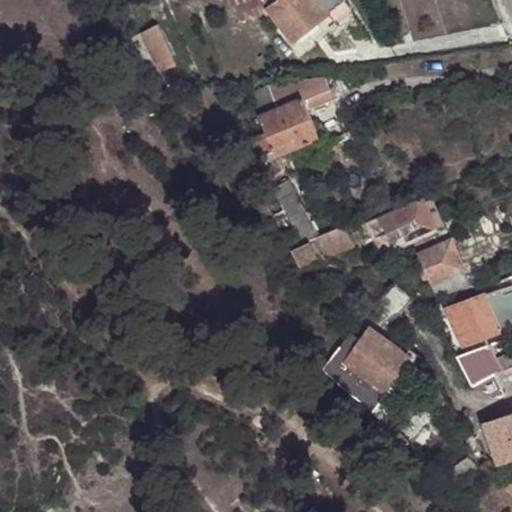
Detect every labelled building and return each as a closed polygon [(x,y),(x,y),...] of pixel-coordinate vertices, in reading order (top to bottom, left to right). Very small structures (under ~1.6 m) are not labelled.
[(230,0),(235,13),(255,7),(262,5),(263,4),(265,5),(268,9),(280,0),(320,0),(329,13),(346,0),(230,0)] [(291,43),(329,13),(320,0),(280,0),(268,9),(291,43)] [(346,0),(329,13),(335,19),(336,22),(352,7),(347,0),(346,0)] [(255,7),(235,13),(238,21),(258,15),(255,7)] [(171,54),(155,23),(142,30),(139,31),(154,63),(171,54)] [(251,95),(259,115),(305,98),(308,107),(334,99),(327,80),(269,87),(269,89),(251,95)] [(305,98),(259,115),(266,132),(273,149),(276,155),(320,137),(308,107),(305,98)] [(273,149),(266,132),(251,138),(257,154),(273,149)] [(286,181),(272,189),(287,218),(301,211),(286,181)] [(431,198),(420,203),(434,230),(444,224),(431,198)] [(368,225),(375,240),(384,236),(391,251),(434,233),(434,230),(420,203),(368,225)] [(287,218),(292,227),(297,234),(311,228),(301,211),(287,218)] [(352,223),(341,228),(354,248),(364,243),(352,223)] [(354,248),(341,228),(315,241),(323,257),(329,262),(354,248)] [(384,236),(375,240),(383,255),(391,251),(384,236)] [(433,283),(435,284),(465,271),(451,242),(420,256),(421,260),(433,283)] [(300,267),(314,260),(307,245),(293,254),(300,267)] [(428,286),(433,283),(421,260),(417,262),(428,286)] [(465,271),(435,284),(441,299),(472,284),(465,271)] [(397,283),(391,289),(408,304),(414,299),(397,283)] [(408,304),(391,289),(377,305),(383,310),(394,321),(408,304)] [(490,304),(506,298),(504,290),(488,296),(490,304)] [(452,309),(455,317),(465,346),(501,333),(490,304),(488,296),(455,308),(452,309)] [(490,304),(501,333),(511,328),(511,313),(506,298),(490,304)] [(452,301),(444,304),(449,319),(455,317),(452,309),(455,308),(452,301)] [(360,339),(346,360),(333,378),(361,400),(372,409),(411,357),(370,327),(360,339)] [(337,354),(346,360),(360,339),(352,333),(337,354)] [(498,400),(511,394),(511,338),(459,359),(472,387),(498,400)] [(511,418),(485,429),(500,470),(511,464),(511,418)] [(414,449),(389,423),(379,432),(406,457),(414,449)] [(475,467),(468,458),(443,476),(451,484),(475,467)]
